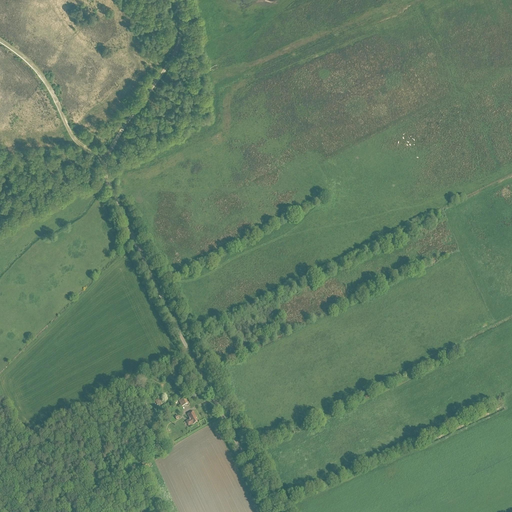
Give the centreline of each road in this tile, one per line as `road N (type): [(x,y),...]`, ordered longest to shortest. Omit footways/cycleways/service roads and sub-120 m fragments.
road 1 (unclassified): [(272,511),(134,242)]
road 2 (track): [(173,0),(177,47),(104,162)]
road 3 (track): [(0,39),(40,73),(74,137),(105,158)]
